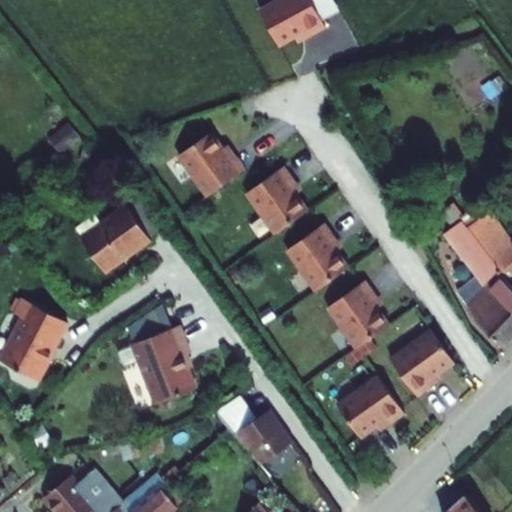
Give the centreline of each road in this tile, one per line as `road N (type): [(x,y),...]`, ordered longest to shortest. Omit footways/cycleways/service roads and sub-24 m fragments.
road 1 (residential): [(353,511),(193,294),(163,282),(101,322),(77,358)]
road 2 (tertiary): [(511,384),(384,511)]
